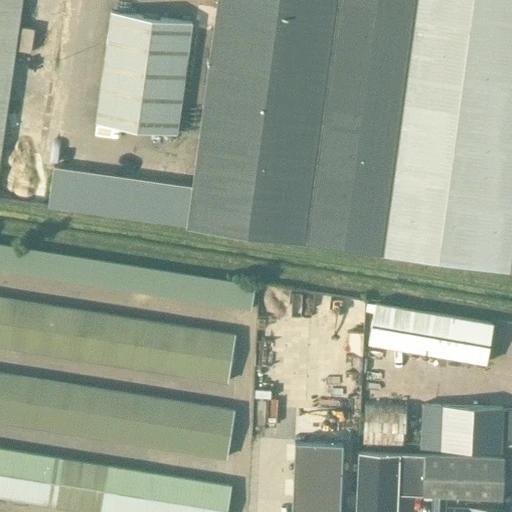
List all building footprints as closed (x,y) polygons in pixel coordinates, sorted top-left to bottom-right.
[(21,0),(0,0),(0,150),(0,149),(21,0)] [(217,0),(192,185),(54,166),(49,205),(388,252),(422,0),(217,0)] [(511,0),(422,0),(388,252),(508,269),(511,239),(511,207),(511,199),(511,0)] [(111,10),(95,122),(176,133),(191,21),(111,10)] [(31,52),(35,28),(21,26),(17,50),(31,52)] [(256,283),(0,242),(0,269),(251,310),(256,283)] [(235,333),(0,296),(0,345),(228,382),(235,333)] [(368,342),(486,362),(493,323),(375,302),(368,342)] [(0,421),(226,457),(234,409),(0,371),(0,421)] [(511,409),(502,409),(502,406),(423,403),(421,448),(500,451),(500,438),(511,438),(511,409)] [(291,511),(339,511),(343,443),(295,440),(291,511)] [(0,497),(93,511),(226,511),(231,485),(0,447),(0,497)] [(397,511),(398,494),(503,499),(504,457),(358,450),(355,511),(397,511)] [(444,511),(445,497),(432,496),(431,511),(444,511)]
